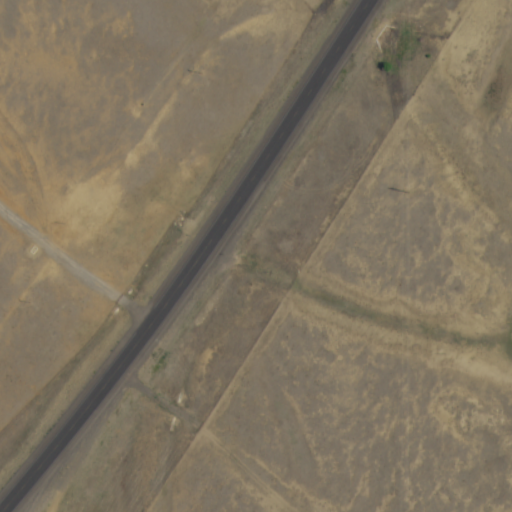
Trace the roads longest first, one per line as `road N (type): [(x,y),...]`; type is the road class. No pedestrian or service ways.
road 1 (primary): [(370,0),(205,249),(1,511)]
road 2 (residential): [(0,185),(26,233),(150,324)]
road 3 (residential): [(117,371),(197,429),(197,511)]
